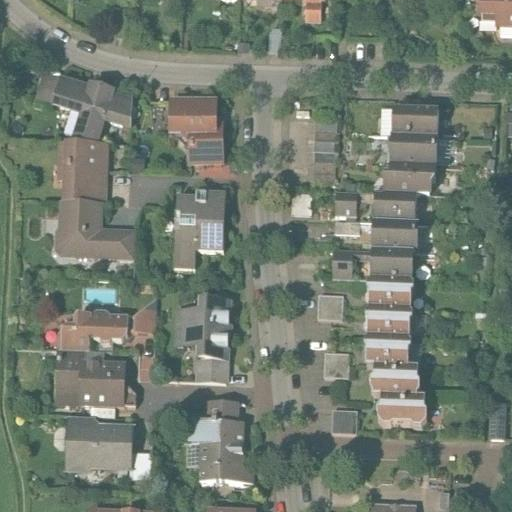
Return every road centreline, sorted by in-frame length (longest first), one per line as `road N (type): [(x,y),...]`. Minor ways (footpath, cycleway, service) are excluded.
road 1 (residential): [(0,31),(53,81),(106,105),(271,127)]
road 2 (residential): [(511,136),(271,127)]
road 3 (residential): [(269,236),(291,445)]
road 4 (residential): [(296,498),(489,503)]
road 5 (residential): [(291,445),(191,445),(169,454)]
